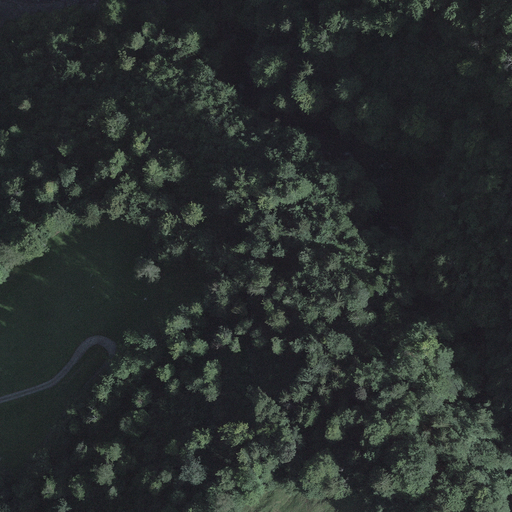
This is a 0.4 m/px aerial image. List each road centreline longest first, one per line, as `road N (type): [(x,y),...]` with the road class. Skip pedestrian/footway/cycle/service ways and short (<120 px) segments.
road 1 (trunk): [(310,511),(435,234),(511,11)]
road 2 (track): [(0,395),(62,371),(90,339),(110,339),(118,353),(117,374),(86,402),(14,511)]
road 3 (track): [(511,166),(503,203),(511,289)]
